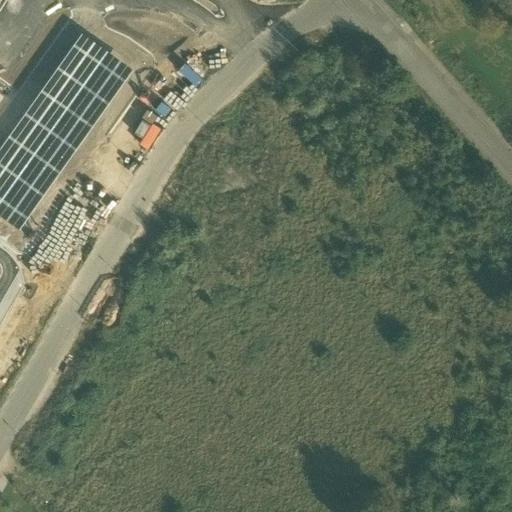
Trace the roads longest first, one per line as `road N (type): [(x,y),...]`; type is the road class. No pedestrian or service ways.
road 1 (unclassified): [(0,451),(170,145),(269,45),(334,0)]
road 2 (residential): [(511,166),(361,0)]
